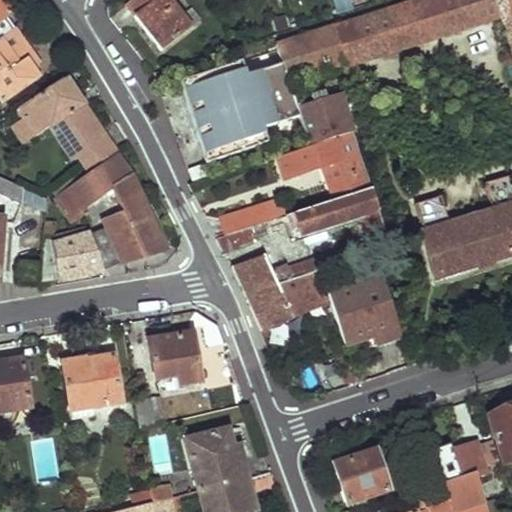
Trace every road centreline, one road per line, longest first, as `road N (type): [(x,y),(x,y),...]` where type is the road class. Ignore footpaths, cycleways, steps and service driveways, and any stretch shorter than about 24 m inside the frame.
road 1 (residential): [(65,2),(219,273)]
road 2 (residential): [(511,357),(280,433)]
road 3 (residential): [(0,319),(192,285),(219,273)]
road 4 (residential): [(219,273),(256,348),(280,433)]
